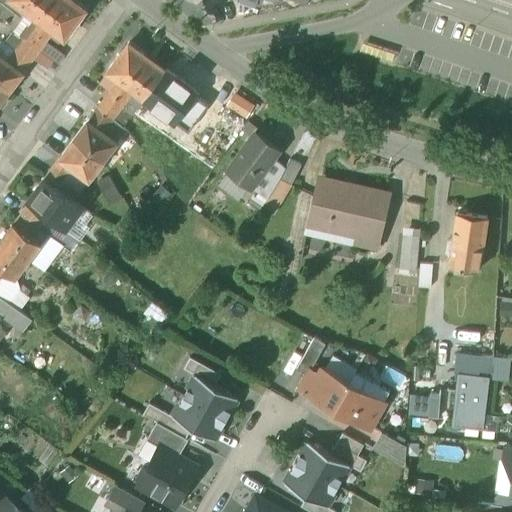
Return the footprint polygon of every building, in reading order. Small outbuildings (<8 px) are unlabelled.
[(13,0),(28,11),(36,0),(13,0)] [(36,0),(28,11),(38,18),(39,18),(46,24),(63,0),(36,0)] [(70,0),(63,0),(46,24),(53,30),(54,30),(53,31),(63,39),(69,31),(67,30),(83,10),(70,0)] [(231,0),(258,9),(261,0),(265,0),(281,5),(282,0),(296,0),(303,2),(303,0),(231,0)] [(38,18),(30,30),(38,35),(46,24),(39,18),(38,18)] [(53,30),(46,24),(38,35),(45,41),(53,31),(53,30)] [(38,35),(30,30),(24,38),(39,49),(45,41),(38,35)] [(39,49),(24,38),(17,47),(32,58),(39,49)] [(7,43),(0,51),(0,56),(6,61),(15,50),(7,43)] [(147,56),(129,43),(114,64),(112,63),(107,70),(115,77),(116,76),(119,78),(120,77),(128,83),(147,56)] [(32,58),(17,47),(15,50),(6,61),(22,73),(32,58)] [(0,56),(0,83),(9,90),(22,73),(6,61),(0,56)] [(147,56),(128,83),(135,88),(134,89),(144,97),(165,69),(147,56)] [(193,90),(165,69),(144,97),(173,118),(192,92),(193,90)] [(119,78),(109,91),(117,96),(126,84),(128,83),(120,77),(119,78)] [(0,101),(9,90),(0,83),(0,101)] [(126,84),(117,96),(124,102),(134,89),(135,88),(128,83),(126,84)] [(117,96),(109,91),(104,99),(119,110),(124,102),(117,96)] [(172,119),(188,130),(208,103),(192,92),(173,118),(172,119)] [(236,94),(229,103),(246,115),(253,106),(236,94)] [(119,110),(104,99),(98,107),(113,118),(119,110)] [(113,118),(98,107),(87,121),(109,138),(120,124),(112,118),(113,118)] [(109,138),(87,121),(74,139),(102,160),(115,142),(109,138)] [(256,132),(228,169),(251,186),(273,157),(279,149),(256,132)] [(102,160),(74,139),(60,158),(71,166),(67,171),(70,174),(74,169),(88,179),(102,160)] [(273,157),(251,186),(267,198),(280,178),(285,167),(273,157)] [(60,158),(43,180),(54,188),(67,171),(71,166),(60,158)] [(301,164),(290,159),(285,167),(280,178),(291,184),(301,164)] [(109,204),(122,197),(110,177),(97,184),(109,204)] [(43,180),(42,179),(27,201),(29,203),(46,215),(65,229),(81,208),(54,188),(43,180)] [(385,194),(323,180),(313,221),(376,235),(385,194)] [(160,207),(170,196),(162,188),(151,199),(160,207)] [(29,203),(13,223),(30,236),(38,226),(46,215),(29,203)] [(488,217),(458,211),(449,265),(479,270),(488,217)] [(160,215),(144,233),(152,241),(169,223),(160,215)] [(13,223),(11,222),(0,237),(0,239),(28,260),(40,243),(30,236),(13,223)] [(30,236),(40,243),(47,233),(38,226),(30,236)] [(51,235),(35,263),(49,271),(64,242),(51,235)] [(28,260),(0,239),(0,267),(4,271),(14,278),(28,260)] [(433,264),(420,263),(418,286),(431,287),(433,264)] [(10,305),(20,312),(30,300),(20,292),(10,305)] [(0,296),(0,316),(23,334),(32,322),(20,312),(10,305),(0,296)] [(314,336),(296,368),(307,373),(310,368),(311,368),(314,362),(325,343),(314,336)] [(479,356),(456,353),(454,372),(457,372),(477,374),(479,356)] [(221,373),(190,356),(184,367),(195,374),(195,373),(215,384),(221,373)] [(350,382),(314,362),(311,368),(310,368),(307,373),(299,387),(335,408),(350,382)] [(477,374),(457,372),(453,412),(452,425),(473,427),(484,429),(490,376),(477,374)] [(215,384),(195,373),(195,374),(184,394),(227,418),(228,417),(227,417),(231,410),(238,397),(215,384)] [(373,395),(350,382),(335,408),(371,428),(383,406),(371,400),(373,395)] [(227,418),(184,394),(172,415),(192,426),(215,439),(222,426),(226,419),(227,418)] [(172,415),(149,402),(143,413),(157,421),(186,437),(192,426),(172,415)] [(84,416),(62,405),(53,423),(74,434),(84,416)] [(186,437),(157,421),(147,439),(159,446),(159,444),(178,455),(188,438),(186,437)] [(364,444),(343,432),(342,431),(331,453),(350,463),(350,464),(361,470),(367,459),(358,454),(364,444)] [(406,445),(381,431),(373,447),(404,465),(406,445)] [(331,453),(308,440),(301,453),(300,452),(296,459),(295,460),(338,484),(350,464),(350,463),(331,453)] [(159,446),(150,462),(144,464),(136,478),(138,483),(175,504),(183,490),(187,489),(190,484),(189,480),(197,466),(178,455),(159,444),(159,446)] [(338,484),(295,460),(295,461),(295,462),(291,469),(284,482),(307,494),(327,505),(338,484)] [(144,501),(116,485),(106,501),(125,511),(130,511),(133,508),(138,511),(144,501)] [(287,511),(255,494),(247,510),(247,511),(287,511)] [(327,505),(307,494),(301,505),(314,511),(336,511),(338,511),(327,505)] [(26,511),(4,496),(0,501),(0,511),(26,511)] [(502,511),(503,505),(478,502),(476,511),(502,511)]
